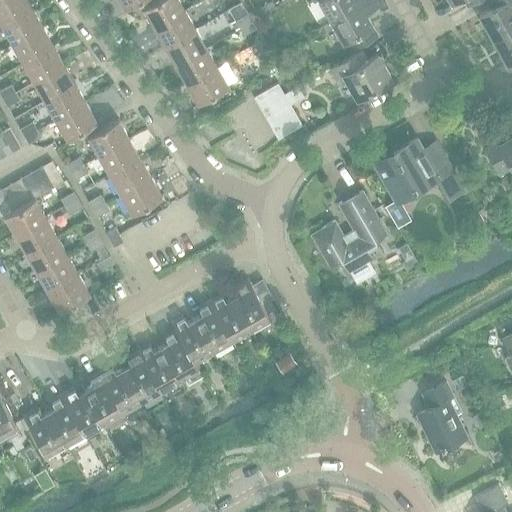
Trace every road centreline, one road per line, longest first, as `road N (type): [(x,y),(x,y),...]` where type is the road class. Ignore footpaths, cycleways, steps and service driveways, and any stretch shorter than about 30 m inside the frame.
road 1 (residential): [(275,202),(216,177),(154,111),(73,0)]
road 2 (residential): [(25,329),(64,347),(269,234)]
road 3 (residential): [(340,455),(345,388),(269,234)]
road 4 (residential): [(275,202),(302,158),(442,79)]
road 5 (tertiary): [(340,455),(282,464),(194,511)]
